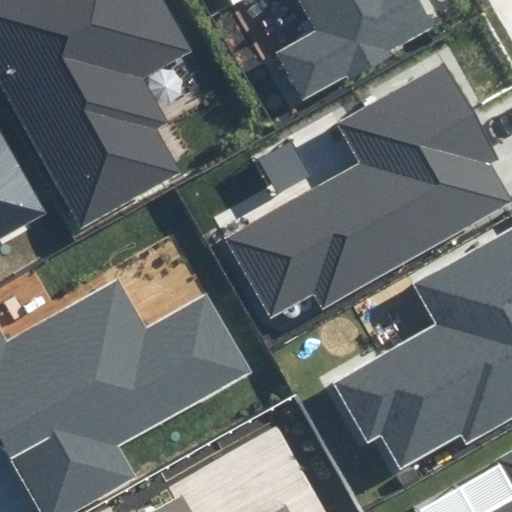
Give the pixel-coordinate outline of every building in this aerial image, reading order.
[(197,57),(164,0),(0,0),(0,81),(82,224),(180,168),(157,128),(173,120),(152,83),(197,57)] [(296,0),(312,26),(265,52),(295,105),(435,26),(420,0),(296,0)] [(511,199),(511,193),(442,64),(335,122),(359,166),(224,238),(265,316),(313,290),(320,303),(511,199)] [(0,239),(46,213),(0,133),(0,239)] [(511,431),(511,230),(414,286),(434,320),(333,377),(370,442),(383,435),(399,463),(460,428),(474,452),(511,431)] [(0,306),(0,448),(4,446),(41,511),(61,511),(130,474),(112,442),(244,368),(206,301),(147,334),(117,280),(17,336),(0,306)] [(511,511),(511,455),(500,462),(511,483),(511,492),(477,511),(511,511)] [(343,511),(343,510),(339,511),(287,511),(282,502),(263,511),(194,511),(178,483),(128,511),(343,511)]
